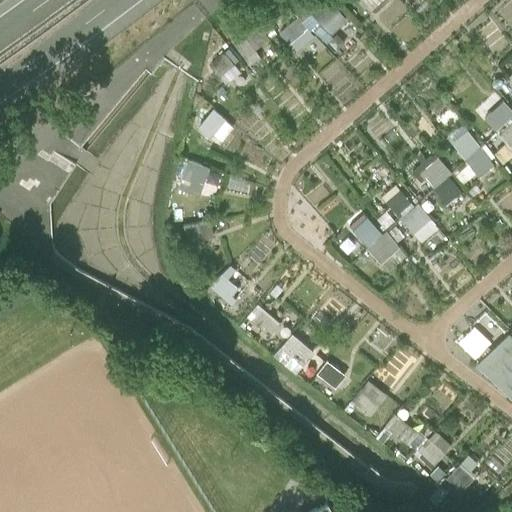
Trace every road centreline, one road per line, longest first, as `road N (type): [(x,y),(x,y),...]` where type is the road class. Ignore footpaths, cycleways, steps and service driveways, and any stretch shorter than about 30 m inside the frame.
road 1 (track): [(233,0),(30,182)]
road 2 (motorway): [(0,89),(115,0)]
